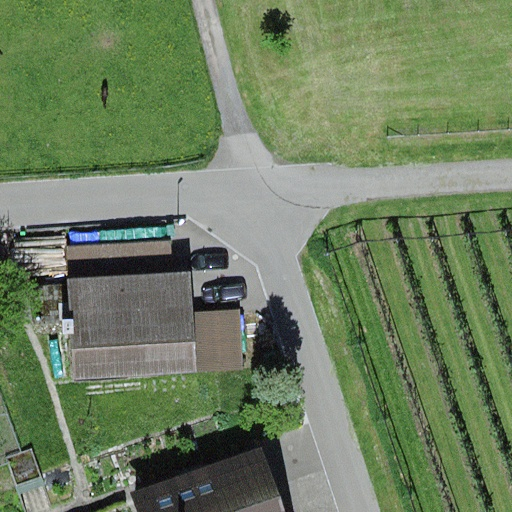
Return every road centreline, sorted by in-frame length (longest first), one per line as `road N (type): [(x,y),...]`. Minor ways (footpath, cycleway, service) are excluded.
road 1 (track): [(357,511),(268,218)]
road 2 (residential): [(0,230),(268,218)]
road 3 (unclassified): [(268,218),(511,201)]
road 4 (track): [(190,0),(268,218)]
